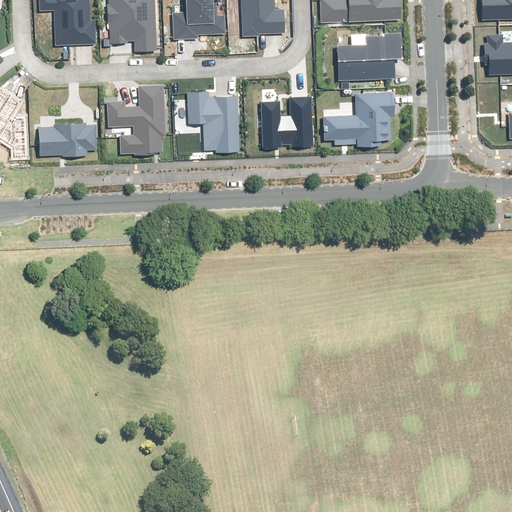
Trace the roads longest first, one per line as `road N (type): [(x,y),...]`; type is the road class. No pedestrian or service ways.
road 1 (tertiary): [(0,215),(439,192)]
road 2 (residential): [(300,0),(297,53),(282,65),(47,75),(20,45),(19,0)]
road 3 (tertiary): [(439,192),(432,0)]
